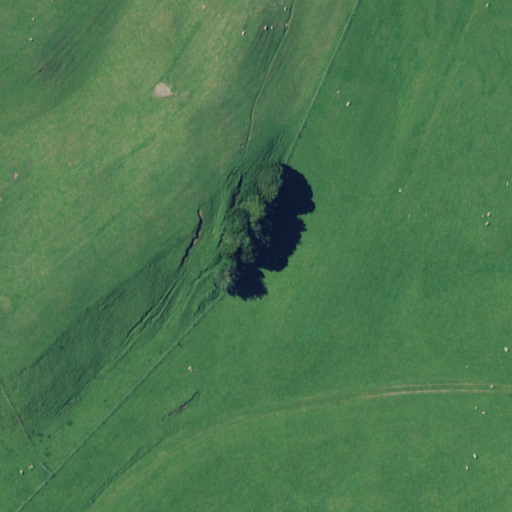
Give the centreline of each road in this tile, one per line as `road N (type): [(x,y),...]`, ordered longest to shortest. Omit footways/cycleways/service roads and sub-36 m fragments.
road 1 (track): [(424,0),(323,235),(274,413)]
road 2 (track): [(511,385),(390,380),(274,413)]
road 3 (track): [(274,413),(186,452),(112,511)]
